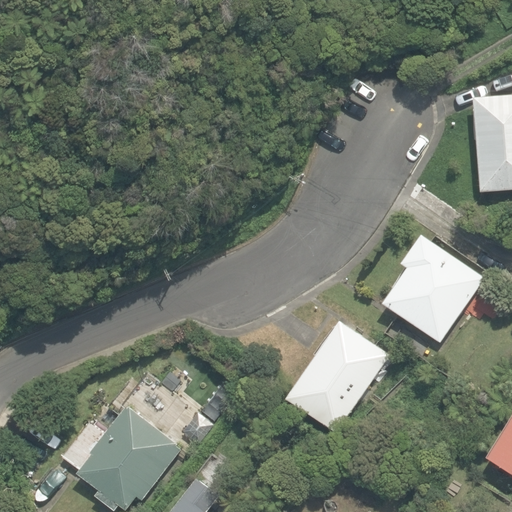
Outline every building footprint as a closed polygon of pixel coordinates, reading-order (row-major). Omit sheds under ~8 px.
[(511,93),(476,96),(483,190),(511,188),(511,93)] [(385,301),(442,341),(487,276),(424,233),(404,262),(410,266),(385,301)] [(289,396),(338,430),(391,354),(342,319),(289,396)] [(97,494),(117,509),(122,503),(129,509),(139,495),(144,498),(183,447),(178,444),(180,441),(131,404),(129,406),(127,405),(106,432),(90,420),(63,455),(81,469),(80,471),(102,488),(97,494)] [(511,417),(489,455),(511,469),(511,417)] [(211,511),(209,510),(222,493),(199,476),(170,511),(211,511)]
